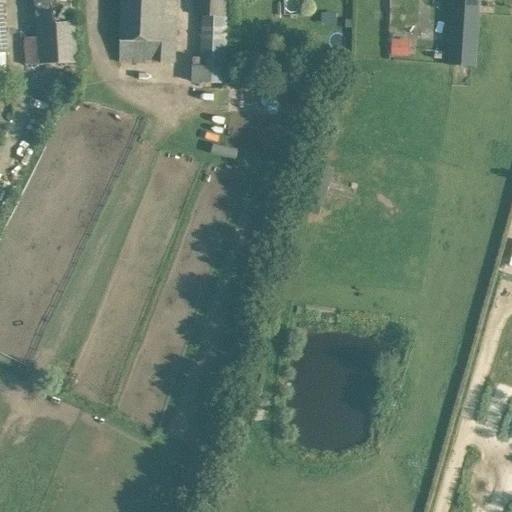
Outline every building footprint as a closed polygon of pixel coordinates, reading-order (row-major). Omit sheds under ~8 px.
[(0,0),(0,72),(8,72),(0,0)] [(32,0),(36,27),(36,37),(23,38),(24,65),(73,63),(70,21),(68,0),(32,0)] [(125,0),(124,62),(180,63),(181,2),(167,2),(167,0),(125,0)] [(196,0),(196,15),(203,16),(201,67),(192,67),(192,83),(223,85),(223,79),(224,61),(226,0),(196,0)] [(451,0),(448,65),(477,67),(480,0),(451,0)] [(394,42),(393,56),(406,56),(407,42),(394,42)] [(313,160),(302,198),(322,204),(333,166),(313,160)] [(245,379),(239,398),(252,402),(258,384),(258,383),(245,379)]
